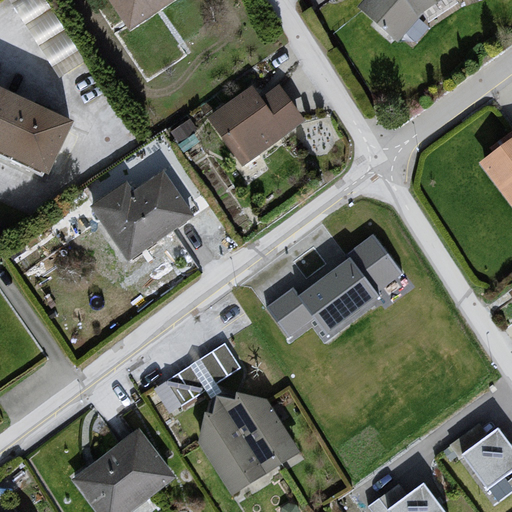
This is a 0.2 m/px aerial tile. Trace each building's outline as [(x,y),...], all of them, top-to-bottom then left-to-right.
[(108,0),(128,31),(176,0),(108,0)] [(367,0),(360,10),(399,40),(417,16),(439,0),(367,0)] [(207,123),(240,168),(303,122),(279,88),(262,101),(254,89),(207,123)] [(0,93),(0,159),(56,185),(81,130),(0,93)] [(511,140),(482,162),(511,204),(511,140)] [(94,206),(132,264),(195,223),(165,178),(137,196),(129,184),(94,206)] [(349,257),(298,296),(327,335),(379,296),(349,257)] [(169,403),(242,367),(229,341),(156,377),(169,403)] [(198,443),(231,498),(304,457),(271,403),(242,392),(237,406),(222,399),(220,418),(203,413),(198,443)] [(484,444),(475,430),(443,453),(452,466),(465,457),(484,444)] [(74,482),(95,511),(138,511),(178,483),(141,432),(74,482)] [(484,444),(465,457),(489,490),(511,473),(511,446),(501,432),(484,444)] [(392,511),(410,500),(400,486),(368,509),(370,511),(392,511)] [(410,500),(392,511),(444,511),(427,488),(410,500)]
